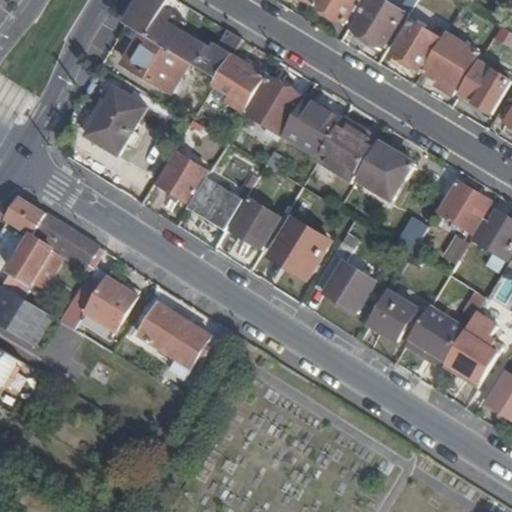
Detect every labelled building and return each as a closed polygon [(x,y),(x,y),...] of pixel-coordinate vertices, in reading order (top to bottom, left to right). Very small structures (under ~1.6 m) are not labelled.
[(123,31),(140,41),(185,68),(214,86),(229,61),(239,44),(224,35),(210,59),(177,39),(163,31),(170,19),(161,13),(169,1),(167,0),(144,0),(141,2),(123,31)] [(294,0),(312,11),(319,0),(294,0)] [(368,0),(319,0),(312,11),(343,29),(351,17),(356,21),(368,0)] [(382,53),(403,19),(373,1),(352,35),(382,53)] [(184,28),(170,19),(163,31),(177,39),(184,28)] [(420,76),(439,45),(413,29),(393,60),(420,76)] [(452,103),(478,60),(447,40),(423,79),(438,88),(435,93),(452,103)] [(144,83),(168,97),(185,68),(140,41),(123,68),(145,82),(144,83)] [(229,61),(214,86),(210,91),(232,104),(228,109),(245,120),(267,85),(229,61)] [(511,88),(479,68),(460,99),(492,120),(511,88)] [(267,84),(267,85),(245,120),(282,142),(304,106),(267,84)] [(113,94),(84,140),(117,161),(145,113),(113,94)] [(329,138),(338,124),(308,106),(286,141),(320,162),(334,141),(329,138)] [(356,143),(338,132),(334,141),(320,162),(317,167),(336,178),(339,173),(356,184),(378,148),(360,137),(356,143)] [(391,205),(412,170),(380,149),(358,184),(391,205)] [(284,165),(272,158),(264,171),(276,178),(284,165)] [(176,159),(156,190),(189,210),(204,186),(208,179),(176,159)] [(240,209),(204,186),(189,210),(207,222),(205,226),(223,237),(240,209)] [(489,207),(455,186),(437,217),(471,238),(489,207)] [(4,230),(31,246),(63,267),(82,279),(94,260),(114,273),(118,267),(20,205),(4,230)] [(250,206),(230,236),(262,257),(281,226),(250,206)] [(474,247),(504,265),(511,251),(511,227),(498,218),(490,231),(485,229),(474,247)] [(428,232),(412,223),(395,250),(412,259),(428,232)] [(269,261),(306,285),(329,249),(290,225),(269,261)] [(341,248),(314,293),(357,320),(377,288),(346,268),(367,234),(355,227),(341,248)] [(63,267),(31,246),(9,278),(30,291),(31,291),(33,289),(44,296),(63,267)] [(483,301),(490,291),(457,271),(451,281),(483,301)] [(511,279),(505,275),(490,299),(504,307),(511,293),(511,279)] [(30,291),(9,278),(1,290),(3,291),(22,303),(23,301),(30,291)] [(103,292),(88,282),(60,327),(76,338),(86,321),(103,292)] [(103,292),(86,321),(114,338),(135,304),(133,303),(136,298),(124,291),(121,295),(107,286),(103,292)] [(3,291),(1,290),(0,292),(0,323),(38,348),(55,320),(23,301),(22,303),(3,291)] [(417,310),(390,294),(368,329),(395,345),(417,310)] [(183,387),(209,343),(157,310),(138,343),(158,357),(156,361),(166,368),(169,363),(175,367),(169,378),(183,387)] [(490,318),(480,313),(465,337),(475,343),(490,318)] [(465,337),(428,314),(406,350),(443,373),(446,367),(465,337)] [(475,343),(465,337),(446,367),(478,387),(497,357),(475,343)] [(0,393),(4,396),(21,369),(5,359),(3,361),(0,359),(0,393)] [(511,383),(504,379),(485,410),(511,427),(511,383)] [(484,400),(469,390),(456,409),(472,419),(484,400)]
